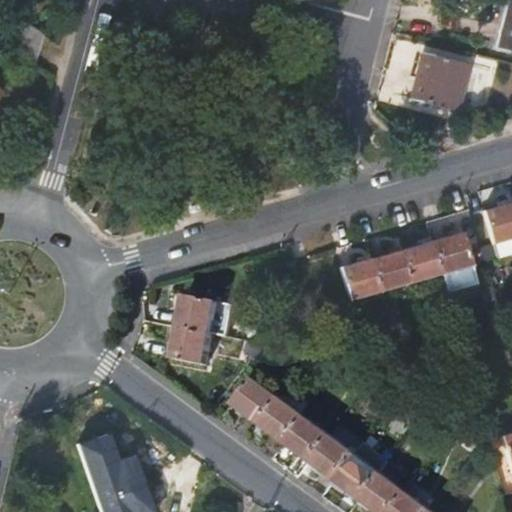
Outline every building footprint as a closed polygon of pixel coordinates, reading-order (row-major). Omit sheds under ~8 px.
[(511,4),(503,43),(511,45),(511,4)] [(20,18),(3,41),(33,63),(41,33),(20,18)] [(135,30),(132,46),(149,50),(153,34),(135,30)] [(420,53),(414,78),(423,79),(417,103),(456,111),(466,64),(420,53)] [(409,100),(417,103),(423,79),(414,78),(409,100)] [(497,238),(511,233),(511,199),(488,206),(497,238)] [(467,228),(438,237),(447,269),(477,261),(467,228)] [(415,279),(447,269),(438,237),(406,246),(415,279)] [(384,287),(415,279),(406,246),(375,255),(384,287)] [(354,296),(384,287),(375,255),(345,263),(354,296)] [(477,261),(447,269),(452,287),(482,278),(477,261)] [(190,293),(185,325),(219,331),(226,332),(232,301),(225,299),(190,293)] [(212,362),(219,331),(185,325),(180,355),(212,362)] [(240,400),(266,420),(285,394),(258,375),(240,400)] [(266,420),(291,439),(310,413),(285,394),(266,420)] [(291,439),(316,458),(335,432),(310,413),(291,439)] [(108,445),(129,435),(122,420),(86,436),(87,439),(81,441),(87,454),(108,445)] [(316,458),(341,477),(361,451),(335,432),(316,458)] [(132,444),(129,435),(108,445),(112,454),(132,444)] [(341,477),(366,496),(385,469),(361,451),(341,477)] [(366,496),(387,511),(393,511),(411,489),(385,469),(366,496)] [(393,511),(435,511),(438,509),(411,489),(393,511)]
